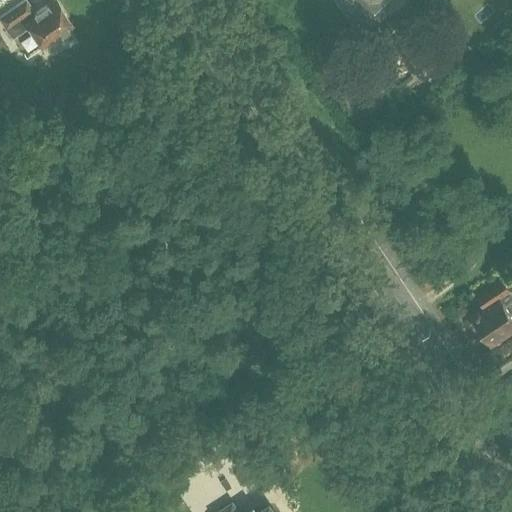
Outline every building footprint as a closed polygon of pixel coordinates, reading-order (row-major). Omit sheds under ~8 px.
[(28,26),(42,46),(72,25),(54,0),(53,0),(35,14),(25,0),(21,0),(0,15),(0,20),(12,38),(28,26)] [(346,0),(358,16),(381,0),(346,0)] [(498,293),(487,300),(489,303),(472,315),(475,320),(471,322),(479,334),(483,332),(491,344),(511,329),(511,312),(507,305),(511,300),(511,291),(503,278),(493,285),(498,293)] [(127,468),(150,481),(161,462),(138,449),(127,468)] [(275,511),(270,503),(256,511),(254,508),(247,511),(240,511),(233,501),(215,511),(275,511)]
